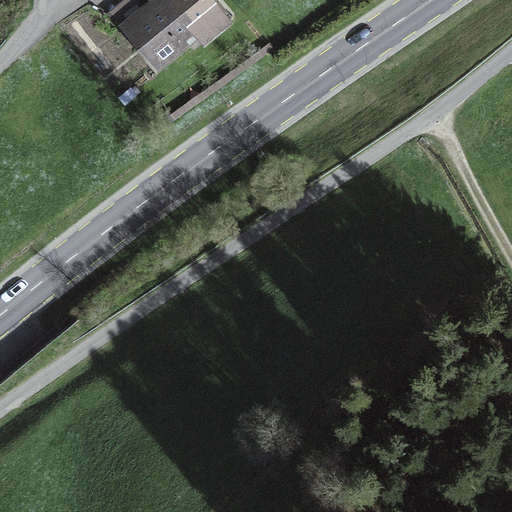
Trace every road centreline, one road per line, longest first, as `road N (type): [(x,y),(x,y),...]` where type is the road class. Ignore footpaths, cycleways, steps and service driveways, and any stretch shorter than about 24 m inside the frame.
road 1 (track): [(511,50),(0,410)]
road 2 (primary): [(0,315),(222,141),(430,0)]
road 3 (track): [(511,257),(435,110)]
